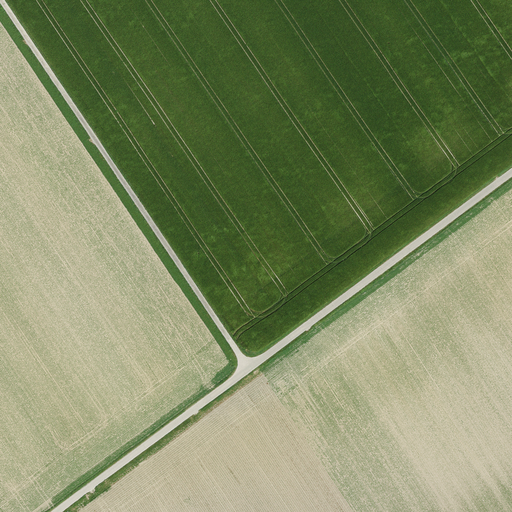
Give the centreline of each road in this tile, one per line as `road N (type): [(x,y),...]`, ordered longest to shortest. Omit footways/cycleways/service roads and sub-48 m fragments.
road 1 (track): [(55,511),(511,172)]
road 2 (track): [(248,368),(0,0)]
